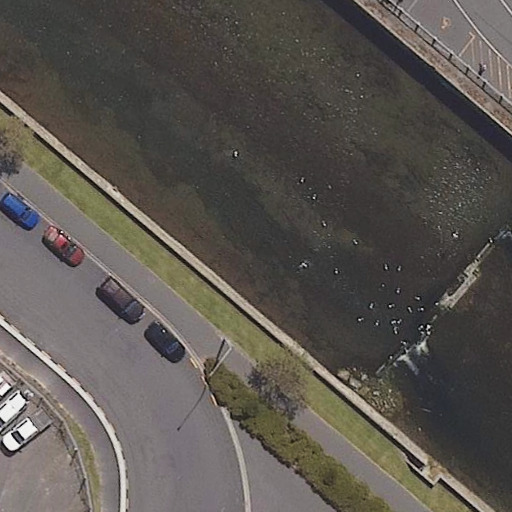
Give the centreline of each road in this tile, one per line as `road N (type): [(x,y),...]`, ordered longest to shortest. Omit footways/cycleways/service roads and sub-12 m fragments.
road 1 (unclassified): [(188,511),(179,446),(153,387),(116,344)]
road 2 (unclassified): [(0,246),(116,344)]
